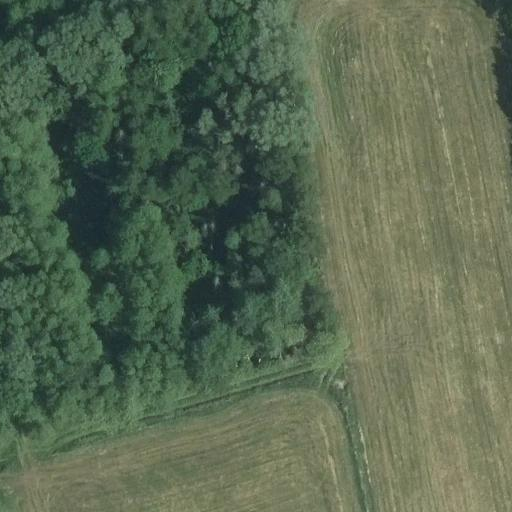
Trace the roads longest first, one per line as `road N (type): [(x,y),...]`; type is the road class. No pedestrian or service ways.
road 1 (track): [(0,464),(347,355)]
road 2 (track): [(25,454),(0,280)]
